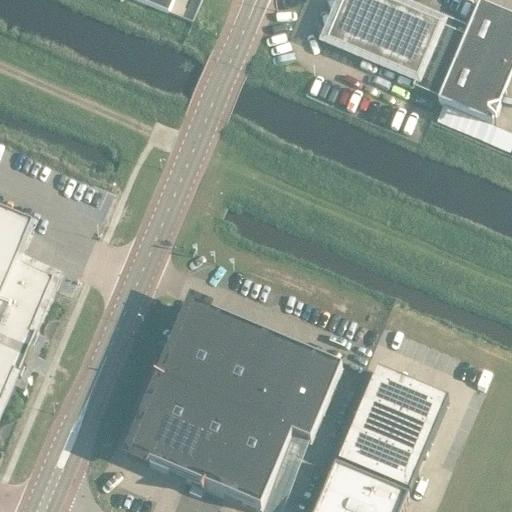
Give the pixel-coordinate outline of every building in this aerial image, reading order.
[(140,0),(168,12),(173,0),(140,0)] [(345,0),(328,41),(417,79),(423,66),(449,77),(439,99),(438,102),(491,125),(511,76),(511,16),(480,3),(470,27),(457,21),(425,8),(406,0),(345,0)] [(0,216),(0,346),(29,359),(33,350),(32,350),(36,340),(31,338),(26,336),(47,286),(15,273),(18,267),(20,261),(33,230),(0,216)] [(190,318),(135,448),(140,462),(258,511),(261,511),(293,439),(311,447),(343,371),(203,313),(190,318)] [(0,396),(10,373),(16,375),(21,377),(25,368),(29,359),(0,346),(0,396)] [(336,468),(317,511),(403,511),(409,499),(406,497),(408,493),(410,494),(449,401),(378,371),(339,464),(341,465),(339,469),(336,468)]
